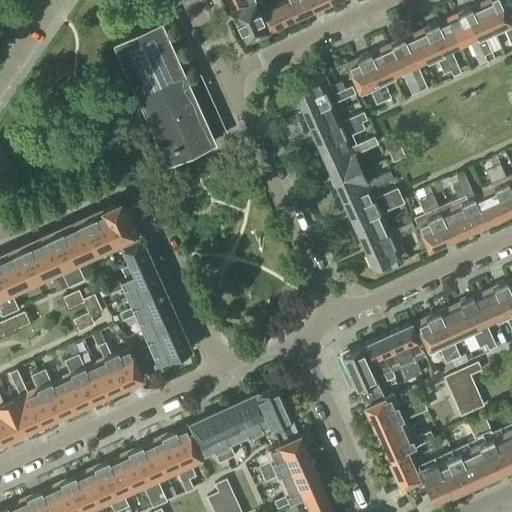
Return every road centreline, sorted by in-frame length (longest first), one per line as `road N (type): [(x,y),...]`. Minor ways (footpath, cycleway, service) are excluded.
road 1 (residential): [(0,232),(111,181),(136,182),(218,369)]
road 2 (residential): [(332,312),(226,73)]
road 3 (residential): [(0,478),(218,369)]
road 4 (residential): [(332,312),(511,238)]
road 5 (residential): [(298,334),(375,511)]
road 6 (residential): [(389,0),(226,73)]
